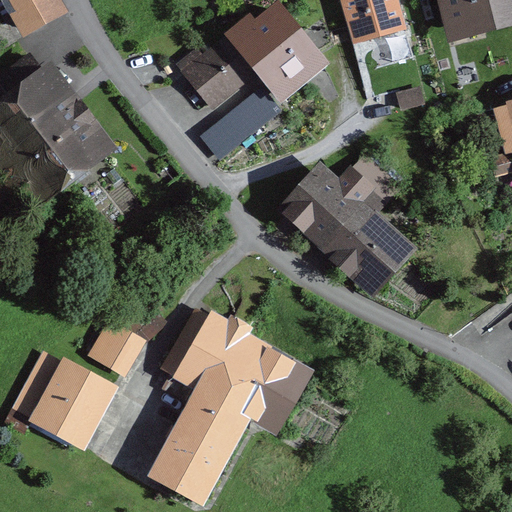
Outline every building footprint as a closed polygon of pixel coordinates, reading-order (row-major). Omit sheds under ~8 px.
[(70,14),(62,0),(0,0),(0,1),(1,0),(2,0),(24,40),(70,14)] [(282,100),(331,61),(281,0),(258,19),(253,12),(202,54),(197,47),(177,63),(214,109),(259,72),(282,100)] [(408,30),(399,0),(340,0),(354,46),(408,30)] [(511,25),(511,0),(439,0),(451,41),(511,25)] [(47,55),(40,60),(32,49),(0,72),(0,84),(73,179),(116,145),(47,55)] [(30,211),(73,179),(0,84),(0,170),(2,173),(0,174),(0,186),(15,206),(22,200),(30,211)] [(283,110),(263,85),(201,134),(220,159),(283,110)] [(425,104),(420,85),(397,91),(402,110),(425,104)] [(506,151),(507,152),(511,151),(511,98),(507,99),(508,103),(494,107),(495,109),(482,112),(488,138),(502,134),(506,151)] [(496,175),(511,171),(511,151),(507,152),(506,151),(490,155),(496,175)] [(279,206),(335,257),(380,208),(401,185),(365,152),(342,177),(323,159),(279,206)] [(419,244),(380,208),(335,257),(373,293),(419,244)] [(167,323),(151,302),(122,325),(145,340),(167,323)] [(200,504),(247,419),(274,435),(313,369),(248,330),(250,325),(228,311),(225,316),(209,307),(170,373),(192,386),(144,473),(200,504)] [(124,375),(145,340),(122,325),(109,317),(87,352),(124,375)] [(82,448),(117,384),(60,354),(25,418),(82,448)]
